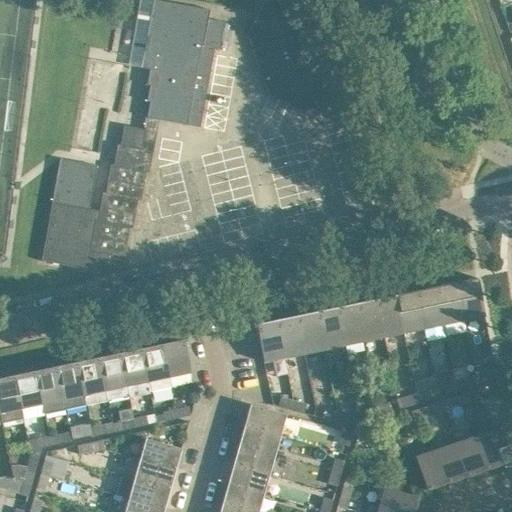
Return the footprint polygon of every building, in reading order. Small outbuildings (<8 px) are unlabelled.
[(154,0),(152,0),(150,15),(146,36),(149,37),(146,53),(149,53),(146,69),(149,69),(146,85),(149,86),(146,101),(149,102),(146,118),(186,125),(188,117),(200,119),(213,48),(219,49),(224,22),(207,19),(209,10),(154,0)] [(327,72),(327,71),(327,70),(308,17),(306,16),(307,13),(279,0),(263,0),(264,0),(247,34),(269,96),(288,104),(303,112),(303,113),(309,116),(313,109),(312,109),(328,75),(326,74),(327,72)] [(102,192),(98,211),(88,209),(96,166),(59,159),(51,203),(41,261),(86,269),(87,266),(108,270),(111,254),(123,257),(129,228),(132,229),(137,200),(140,201),(145,172),(148,173),(156,131),(123,125),(120,145),(117,144),(113,165),(110,164),(105,192),(102,192)] [(463,320),(484,316),(476,277),(455,282),(463,320)] [(463,320),(455,282),(435,286),(443,324),(463,320)] [(443,324),(435,286),(415,290),(423,328),(443,324)] [(423,328),(415,290),(395,294),(403,332),(423,328)] [(403,332),(395,294),(395,296),(375,300),(383,337),(403,332)] [(383,337),(375,300),(355,304),(363,341),(383,337)] [(363,341),(355,304),(335,309),(343,345),(363,341)] [(343,345),(335,309),(315,313),(323,349),(343,345)] [(323,349),(315,313),(295,317),(302,354),(323,349)] [(302,354),(295,317),(275,321),(282,358),(302,354)] [(282,358),(275,321),(255,325),(263,362),(282,358)] [(168,377),(190,372),(183,340),(161,345),(168,377)] [(170,387),(168,377),(161,345),(140,349),(149,392),(170,387)] [(140,349),(119,354),(128,396),(149,392),(140,349)] [(119,354),(98,358),(107,401),(128,396),(119,354)] [(107,401),(98,358),(77,363),(86,405),(107,401)] [(77,363),(56,367),(65,410),(86,405),(77,363)] [(455,381),(458,389),(470,385),(468,377),(465,378),(462,365),(452,367),(455,381)] [(56,367),(34,372),(41,404),(43,414),(65,410),(56,367)] [(496,376),(493,367),(480,371),(483,380),(496,376)] [(20,408),(41,404),(34,372),(13,376),(20,408)] [(0,378),(0,417),(1,423),(22,418),(20,408),(13,376),(0,378)] [(498,393),(507,390),(503,380),(495,383),(498,393)] [(443,385),(445,393),(458,389),(455,381),(443,385)] [(416,394),(418,402),(431,397),(428,390),(416,394)] [(471,402),(468,392),(457,396),(460,406),(471,402)] [(403,398),(406,406),(418,402),(416,394),(403,398)] [(451,409),(460,406),(457,396),(447,399),(451,409)] [(278,406),(290,409),(292,400),(280,397),(278,406)] [(305,404),(292,400),(290,409),(302,413),(305,404)] [(389,403),(377,407),(379,415),(392,410),(389,403)] [(249,404),(244,424),(279,434),(285,415),(249,404)] [(434,415),(430,405),(419,409),(423,419),(434,415)] [(188,407),(175,410),(177,418),(189,415),(188,407)] [(364,411),(367,419),(379,415),(377,407),(364,411)] [(414,422),(423,419),(419,409),(410,412),(414,422)] [(177,418),(175,410),(154,414),(155,422),(177,418)] [(324,411),(321,419),(334,422),(336,414),(324,411)] [(349,418),(336,414),(334,422),(347,426),(349,418)] [(146,416),(133,418),(134,426),(148,423),(146,416)] [(121,429),(134,426),(133,418),(119,421),(121,429)] [(244,424),(238,444),(274,454),(279,434),(244,424)] [(103,425),(90,427),(92,435),(104,433),(103,425)] [(490,432),(501,464),(502,468),(511,464),(511,436),(508,425),(490,432)] [(78,430),(80,438),(92,435),(90,427),(78,430)] [(350,433),(342,431),(338,444),(346,446),(350,433)] [(471,438),(482,471),(501,464),(490,432),(471,438)] [(50,444),(62,442),(60,434),(48,436),(50,444)] [(50,444),(48,436),(36,439),(37,447),(41,446),(50,444)] [(175,468),(180,448),(144,438),(139,458),(175,468)] [(463,477),(482,471),(471,438),(452,445),(463,477)] [(85,443),(87,451),(100,448),(98,440),(85,443)] [(74,454),(87,451),(85,443),(73,446),(74,454)] [(238,444),(232,464),(268,474),(274,454),(238,444)] [(433,451),(445,484),(463,477),(452,445),(433,451)] [(26,469),(22,482),(30,484),(39,453),(31,451),(26,469)] [(426,490),(445,484),(433,451),(415,457),(425,489),(426,490)] [(331,470),(339,472),(342,460),(334,457),(331,470)] [(175,468),(139,458),(133,478),(169,488),(175,468)] [(43,460),(39,473),(47,475),(51,463),(43,460)] [(232,464),(227,483),(263,493),(268,474),(232,464)] [(327,483),(335,485),(339,472),(331,470),(327,483)] [(44,488),(47,475),(39,473),(36,486),(44,488)] [(169,488),(133,478),(128,498),(163,508),(169,488)] [(19,494),(27,496),(30,484),(22,482),(19,494)] [(227,483),(221,503),(253,511),(257,511),(263,493),(227,483)] [(342,485),(339,496),(349,498),(352,488),(342,485)] [(412,511),(417,497),(415,496),(384,487),(379,507),(396,511),(412,511)] [(346,509),(349,498),(339,496),(336,506),(346,509)] [(323,497),(319,509),(327,511),(331,499),(323,497)] [(162,511),(163,508),(128,498),(123,511),(162,511)] [(32,500),(28,511),(36,511),(40,502),(32,500)] [(253,511),(221,503),(218,511),(253,511)]
